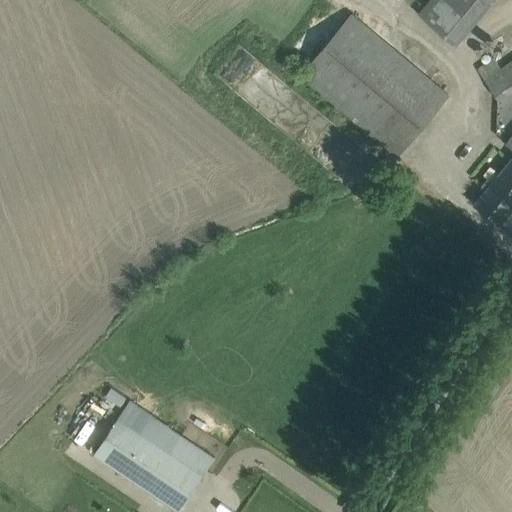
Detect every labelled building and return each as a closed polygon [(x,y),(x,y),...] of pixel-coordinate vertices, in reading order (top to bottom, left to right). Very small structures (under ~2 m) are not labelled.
[(432,0),(422,12),(460,43),(495,0),(432,0)] [(298,76),(396,157),(449,93),(351,12),(298,76)] [(511,60),(501,69),(494,58),(477,69),(498,100),(511,90),(511,60)] [(511,135),(505,143),(511,149),(511,157),(475,204),(500,225),(511,209),(511,135)] [(130,400),(93,455),(179,511),(215,457),(130,400)] [(96,475),(87,488),(111,504),(105,511),(124,511),(133,500),(96,475)]
